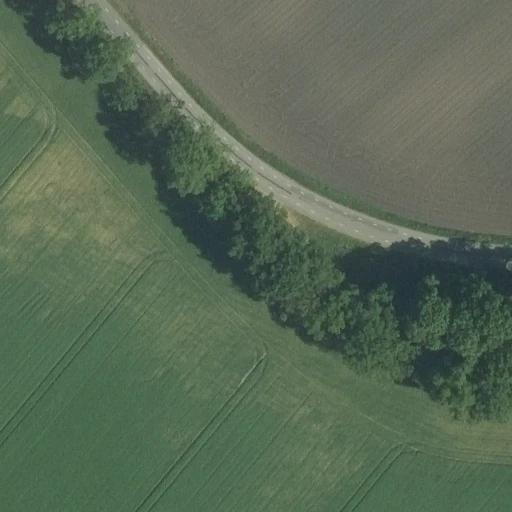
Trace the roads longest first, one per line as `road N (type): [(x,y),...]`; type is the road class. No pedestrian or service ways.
road 1 (tertiary): [(511,256),(406,241),(329,215),(227,152),(95,0)]
road 2 (track): [(227,152),(317,260),(381,312),(453,355),(511,364)]
